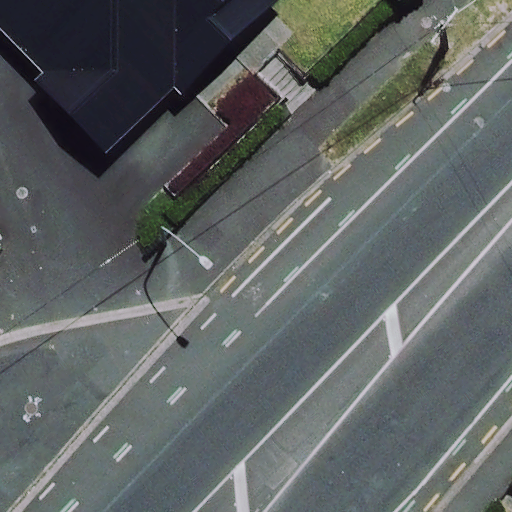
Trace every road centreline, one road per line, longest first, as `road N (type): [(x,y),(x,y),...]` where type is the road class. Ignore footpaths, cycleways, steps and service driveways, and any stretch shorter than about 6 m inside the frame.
road 1 (secondary): [(237,507),(511,202)]
road 2 (residential): [(237,507),(32,448),(0,451)]
